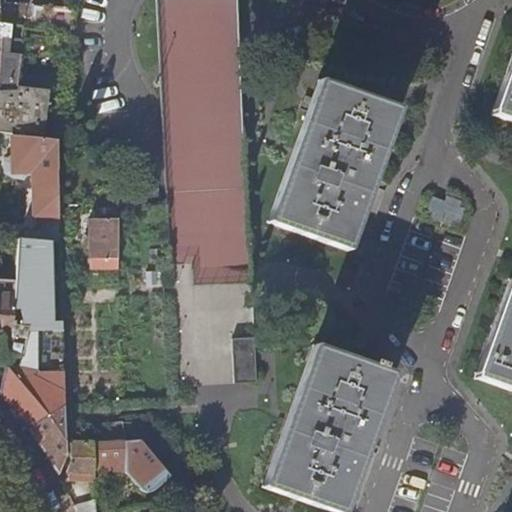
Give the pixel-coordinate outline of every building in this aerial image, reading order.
[(50,30),(52,31),(55,8),(1,1),(1,0),(0,0),(0,21),(24,27),(49,32),(50,30)] [(255,386),(233,0),(209,0),(207,0),(180,0),(180,1),(154,3),(174,391),(255,386)] [(58,31),(72,33),(76,9),(60,8),(58,31)] [(16,86),(18,76),(24,27),(0,21),(0,38),(4,39),(0,67),(0,66),(0,90),(16,90),(16,86)] [(511,53),(492,110),(491,110),(490,112),(491,114),(490,117),(492,118),(492,117),(511,123),(511,53)] [(16,86),(47,89),(48,80),(18,76),(16,86)] [(347,253),(396,113),(315,84),(267,224),(347,253)] [(35,135),(40,137),(47,89),(16,86),(16,90),(0,90),(0,133),(9,134),(34,138),(35,135)] [(59,241),(55,146),(55,139),(40,137),(35,135),(34,138),(9,134),(10,154),(6,161),(6,170),(14,178),(23,178),(28,169),(34,169),(35,225),(33,225),(33,230),(0,227),(0,236),(17,237),(59,241)] [(437,194),(428,215),(453,225),(462,204),(437,194)] [(116,269),(114,220),(87,220),(88,269),(116,269)] [(62,342),(59,241),(17,237),(14,279),(12,313),(18,322),(28,326),(18,368),(5,367),(0,391),(0,395),(12,410),(18,417),(27,428),(64,403),(62,342)] [(12,313),(14,279),(0,278),(0,336),(1,336),(0,347),(0,363),(5,367),(18,368),(28,326),(18,322),(12,313)] [(511,279),(509,279),(508,281),(511,282),(478,374),(477,373),(475,375),(477,376),(476,380),(478,380),(479,378),(511,390),(511,279)] [(328,511),(344,511),(392,377),(380,373),(381,369),(370,365),(368,369),(312,349),(263,488),(328,511)] [(64,403),(27,428),(58,474),(66,454),(64,403)] [(93,459),(93,444),(92,442),(71,441),(71,456),(70,458),(93,459)] [(121,442),(93,444),(93,459),(93,475),(122,473),(123,473),(137,491),(138,492),(139,493),(140,493),(141,494),(142,494),(143,494),(144,494),(145,494),(146,494),(147,493),(148,493),(149,492),(150,492),(166,479),(135,441),(121,442)] [(93,475),(93,459),(70,458),(64,473),(65,473),(64,481),(93,484),(93,475)] [(86,511),(94,510),(94,500),(72,506),(74,510),(74,511),(86,511)]
